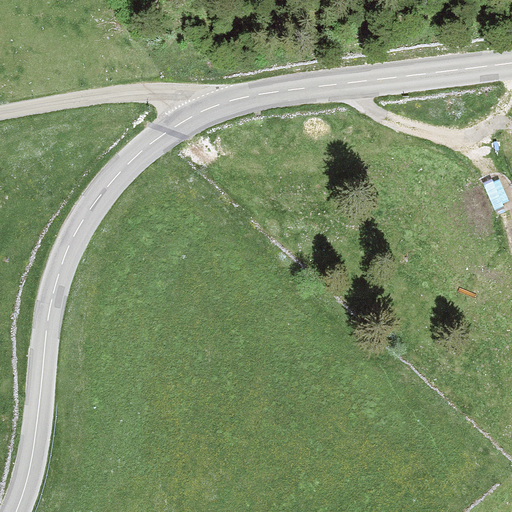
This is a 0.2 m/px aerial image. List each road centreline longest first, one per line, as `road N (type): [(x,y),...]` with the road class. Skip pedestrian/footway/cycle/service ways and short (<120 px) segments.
road 1 (secondary): [(241,100),(198,112),(155,139),(72,239),(51,304),(30,470),(17,511)]
road 2 (secondary): [(511,64),(241,100)]
road 3 (unclassified): [(0,113),(176,93),(241,100)]
road 4 (track): [(348,87),(384,117),(460,138),(490,125),(511,95)]
